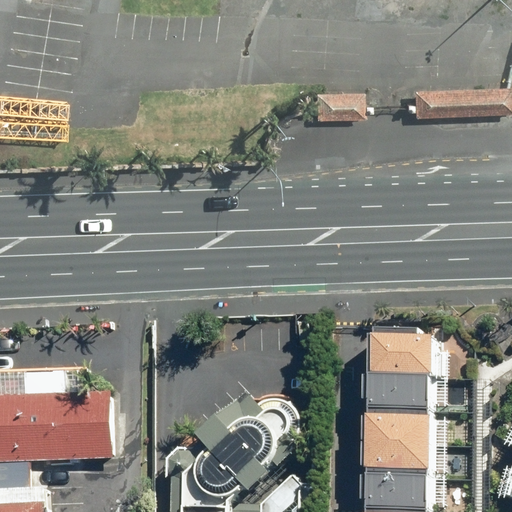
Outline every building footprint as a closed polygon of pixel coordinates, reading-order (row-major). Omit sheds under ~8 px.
[(408,90),(408,102),(402,102),(402,112),(409,112),(409,118),(509,117),(509,108),(511,107),(511,99),(509,100),(509,89),(408,90)] [(358,93),(312,91),(312,96),(302,96),(301,113),(311,113),(310,118),(358,120),(358,112),(367,112),(367,97),(358,97),(358,93)] [(434,511),(438,340),(377,339),(373,511),(434,511)] [(90,369),(0,372),(0,495),(0,507),(0,506),(0,511),(50,511),(49,492),(32,492),(31,463),(116,459),(114,393),(91,394),(90,369)] [(175,463),(173,476),(177,479),(175,511),(235,511),(236,503),(250,490),(255,495),(277,476),(272,470),(279,464),(283,469),(304,449),(300,443),(307,432),(307,421),(302,409),(288,401),(273,401),(263,407),(255,399),(245,408),(241,404),(202,437),(215,452),(205,461),(199,453),(184,453),(175,463)] [(295,476),(264,506),(263,511),(324,511),(325,486),(304,486),(295,476)]
